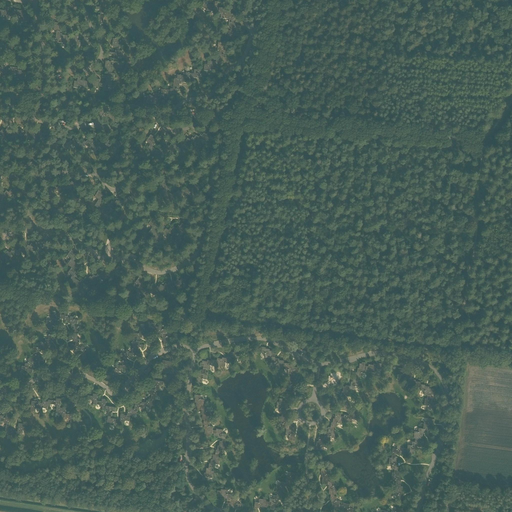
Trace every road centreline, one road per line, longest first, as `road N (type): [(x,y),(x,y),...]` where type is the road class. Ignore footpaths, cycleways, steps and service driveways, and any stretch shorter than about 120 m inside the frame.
road 1 (track): [(242,120),(511,144)]
road 2 (track): [(473,258),(483,145),(511,102)]
